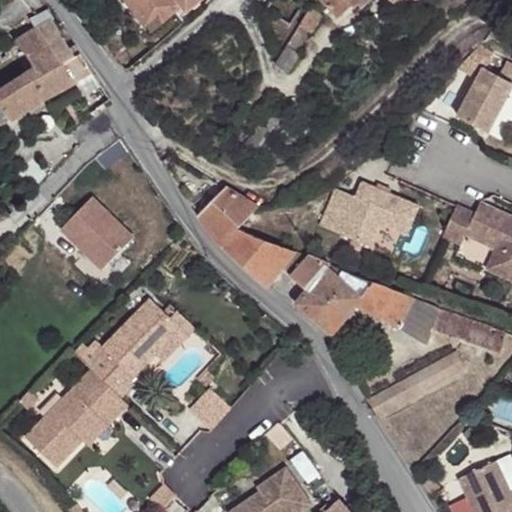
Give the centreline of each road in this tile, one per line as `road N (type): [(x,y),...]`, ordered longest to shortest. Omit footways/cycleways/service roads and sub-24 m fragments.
road 1 (residential): [(53,0),(118,89),(144,160),(214,253),(311,338),(356,405),(408,511)]
road 2 (unknown): [(311,338),(183,480)]
